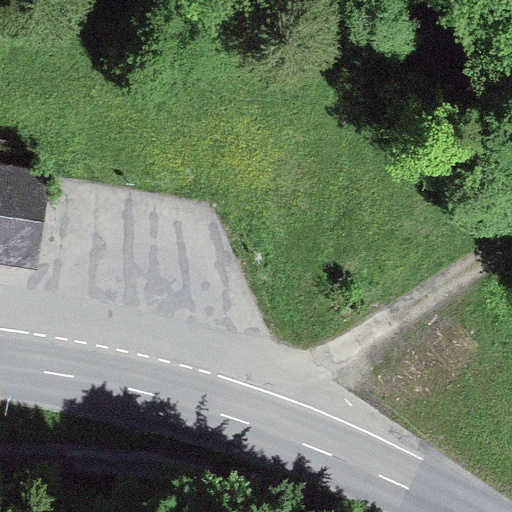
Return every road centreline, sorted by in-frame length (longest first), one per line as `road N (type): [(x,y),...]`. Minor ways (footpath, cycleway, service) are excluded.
road 1 (secondary): [(0,367),(188,405),(323,452),(452,511)]
road 2 (track): [(511,245),(320,361),(210,357),(188,405)]
road 3 (track): [(323,452),(244,473),(64,457),(0,462)]
